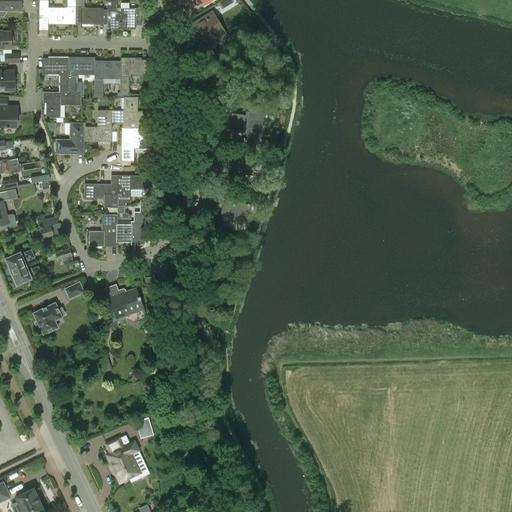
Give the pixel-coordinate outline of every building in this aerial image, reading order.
[(0,0),(0,10),(7,10),(21,11),(20,0),(0,0)] [(78,25),(78,0),(66,0),(67,6),(66,8),(49,8),(49,0),(39,0),(39,21),(39,30),(48,30),(48,24),(78,25)] [(84,0),(78,0),(78,25),(108,25),(108,10),(103,10),(103,8),(86,8),(85,7),(84,0)] [(136,26),(136,14),(142,14),(142,8),(136,8),(129,8),(121,8),(121,13),(118,13),(117,11),(117,1),(121,1),(121,0),(107,0),(108,10),(108,25),(108,29),(136,29),(136,26)] [(189,27),(204,51),(227,37),(212,12),(189,27)] [(0,32),(0,49),(12,49),(11,32),(0,32)] [(20,53),(5,54),(5,64),(20,63),(20,53)] [(68,93),(69,57),(49,57),(49,59),(43,59),(42,75),(59,75),(60,76),(59,93),(68,93)] [(95,58),(69,57),(68,93),(77,93),(77,76),(79,75),(95,75),(95,61),(95,58)] [(95,61),(95,75),(94,97),(103,97),(103,79),(120,79),(120,97),(126,97),(126,93),(123,93),(124,58),(120,58),(120,61),(95,61)] [(140,59),(124,58),(123,93),(126,93),(126,97),(129,97),(129,76),(140,76),(140,83),(150,83),(150,60),(140,60),(140,59)] [(14,71),(0,71),(0,92),(15,92),(14,71)] [(68,93),(59,93),(43,92),(43,99),(46,99),(46,118),(60,118),(61,106),(81,106),(81,92),(77,93),(68,93)] [(124,111),(112,111),(112,123),(123,123),(123,128),(132,129),(143,129),(143,112),(138,112),(138,98),(124,97),(124,111)] [(0,127),(18,127),(18,111),(18,105),(8,105),(8,98),(0,98),(0,127)] [(243,133),(243,137),(261,139),(265,107),(250,106),(249,112),(245,112),(245,115),(232,113),(230,131),(243,133)] [(84,127),(84,142),(98,142),(98,147),(102,147),(102,150),(110,150),(110,142),(111,142),(112,123),(112,111),(98,110),(97,127),(84,127)] [(84,154),(84,142),(84,127),(84,123),(70,123),(70,140),(56,140),(56,154),(84,154)] [(132,129),(123,128),(122,128),(121,161),(134,161),(134,148),(149,149),(149,129),(143,129),(132,129)] [(248,183),(251,175),(252,176),(258,160),(234,152),(229,168),(234,170),(232,177),(248,183)] [(19,164),(0,167),(0,174),(10,173),(10,174),(22,172),(21,164),(19,165),(19,164)] [(121,176),(120,206),(125,206),(126,204),(131,204),(131,197),(142,197),(142,193),(146,193),(146,178),(150,178),(150,172),(139,172),(139,176),(121,176)] [(51,174),(31,177),(32,183),(52,179),(51,174)] [(120,206),(121,176),(111,175),(110,184),(84,184),(84,199),(104,199),(104,208),(106,208),(106,210),(109,210),(109,212),(117,212),(117,208),(119,207),(119,206),(120,206)] [(17,179),(2,181),(3,189),(18,186),(17,179)] [(0,192),(0,231),(10,229),(10,228),(15,227),(17,225),(14,215),(12,214),(7,215),(3,202),(9,201),(7,191),(0,192)] [(247,204),(226,197),(225,197),(214,194),(212,201),(224,205),(218,225),(227,227),(229,221),(241,224),(245,211),(249,212),(251,205),(247,204)] [(117,225),(117,242),(131,242),(131,245),(145,245),(145,212),(149,212),(149,201),(145,202),(145,201),(140,202),(140,212),(134,212),(134,222),(131,222),(131,225),(117,225)] [(117,242),(117,225),(117,215),(102,215),(102,231),(89,231),(89,246),(117,247),(117,242)] [(60,224),(45,230),(48,239),(63,233),(60,224)] [(24,253),(21,255),(20,253),(5,259),(11,272),(26,266),(24,262),(35,258),(31,249),(24,252),(24,253)] [(62,259),(72,257),(72,256),(69,249),(56,253),(58,261),(62,259)] [(27,269),(26,266),(11,272),(17,285),(35,278),(42,275),(38,266),(32,269),(31,268),(27,269)] [(80,281),(64,289),(69,300),(85,292),(80,281)] [(107,301),(111,302),(117,319),(143,310),(135,289),(119,295),(116,286),(106,289),(107,292),(107,301)] [(101,303),(97,291),(90,293),(94,305),(101,303)] [(55,303),(33,314),(37,321),(35,323),(37,328),(40,328),(44,335),(58,328),(54,321),(62,318),(61,317),(65,315),(62,308),(58,310),(55,303)] [(103,373),(111,370),(107,358),(98,361),(103,373)] [(137,421),(142,438),(155,434),(150,417),(137,421)] [(127,445),(124,446),(120,437),(104,444),(109,454),(106,455),(109,461),(108,467),(112,474),(117,477),(120,483),(140,473),(132,455),(140,451),(135,441),(127,445)] [(0,502),(10,498),(3,483),(0,484),(0,502)] [(15,497),(18,502),(18,503),(16,504),(15,506),(15,509),(16,511),(39,511),(44,510),(33,488),(15,497)]
